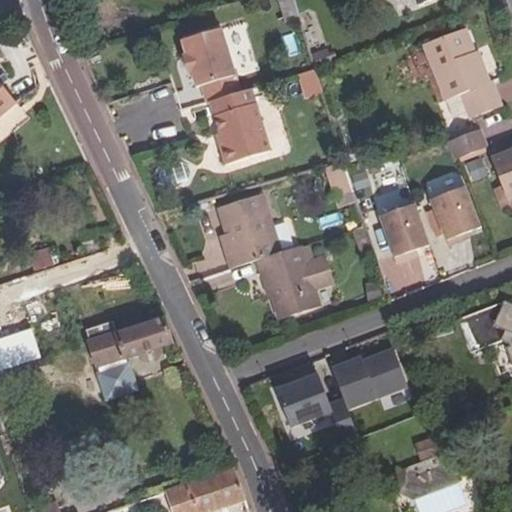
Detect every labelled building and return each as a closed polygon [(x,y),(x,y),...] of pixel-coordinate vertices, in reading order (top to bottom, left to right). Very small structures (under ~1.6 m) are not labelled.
[(301,19),(295,0),(278,0),(286,23),(301,19)] [(240,93),(222,29),(182,41),(187,54),(183,55),(189,75),(192,75),(197,88),(202,87),(207,103),(211,102),(240,93)] [(492,86),(479,54),(477,55),(475,52),(466,29),(423,45),(445,101),(461,95),(470,119),(475,117),(502,107),(493,86),(492,86)] [(319,70),(299,76),(307,100),(327,94),(319,70)] [(0,117),(17,103),(0,82),(0,117)] [(271,152),(251,90),(240,93),(211,102),(220,135),(216,136),(226,166),(271,152)] [(487,149),(480,131),(447,142),(455,161),(487,149)] [(511,150),(491,159),(503,186),(509,200),(511,198),(511,150)] [(354,185),(345,155),(327,161),(336,191),(354,185)] [(475,182),(490,178),(485,159),(470,164),(475,182)] [(503,186),(494,189),(502,208),(511,211),(511,198),(509,200),(503,186)] [(461,236),(481,228),(465,187),(431,200),(449,247),(463,241),(461,236)] [(283,253),(265,194),(218,211),(226,235),(232,254),(226,256),(230,270),(257,261),(283,253)] [(410,252),(430,246),(416,204),(381,215),(396,263),(412,258),(410,252)] [(232,254),(226,235),(219,237),(226,256),(232,254)] [(104,254),(98,237),(82,242),(87,259),(104,254)] [(334,286),(325,256),(313,259),(309,245),(283,253),(257,261),(262,276),(265,275),(271,295),(279,320),(321,308),(316,291),(334,286)] [(229,270),(203,276),(207,290),(233,283),(229,270)] [(271,295),(265,275),(262,276),(268,296),(271,295)] [(511,298),(462,318),(475,351),(501,340),(508,343),(511,354),(511,298)] [(175,345),(166,318),(118,334),(114,321),(85,330),(89,343),(107,400),(137,390),(127,360),(175,345)] [(0,373),(17,368),(11,349),(0,353),(0,373)] [(331,368),(347,409),(407,386),(393,349),(368,359),(369,362),(364,365),(362,361),(361,357),(331,368)] [(0,385),(21,380),(17,368),(0,373),(0,397),(2,397),(0,390),(0,385)] [(275,390),(289,428),(331,412),(317,374),(275,390)] [(423,462),(444,454),(439,437),(416,445),(423,462)] [(214,511),(246,501),(234,468),(165,492),(139,501),(142,511),(145,511),(169,503),(172,511),(214,511)] [(405,485),(406,469),(385,477),(393,498),(405,485)] [(61,511),(59,502),(29,509),(29,511),(61,511)]
